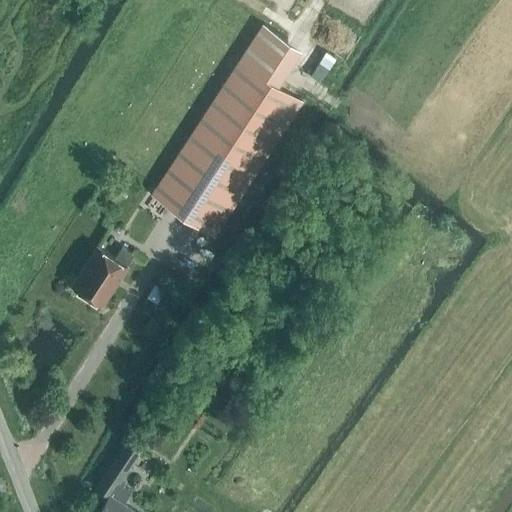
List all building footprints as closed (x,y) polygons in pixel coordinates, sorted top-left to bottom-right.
[(303,99),(239,58),(150,193),(214,235),(303,99)] [(102,306),(128,265),(126,263),(132,253),(122,246),(114,258),(95,245),(70,285),(102,306)] [(145,298),(156,304),(165,290),(154,283),(145,298)] [(108,494),(110,494),(141,448),(127,439),(96,485),(108,494)] [(137,511),(110,494),(108,494),(95,511),(137,511)]
